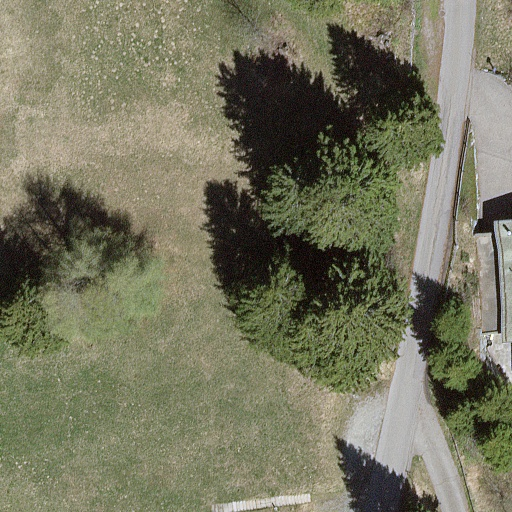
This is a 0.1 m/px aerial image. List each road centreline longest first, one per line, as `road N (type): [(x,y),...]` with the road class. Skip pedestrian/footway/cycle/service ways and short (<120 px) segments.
road 1 (unclassified): [(456,0),(441,204),(382,511)]
road 2 (track): [(410,368),(451,511)]
